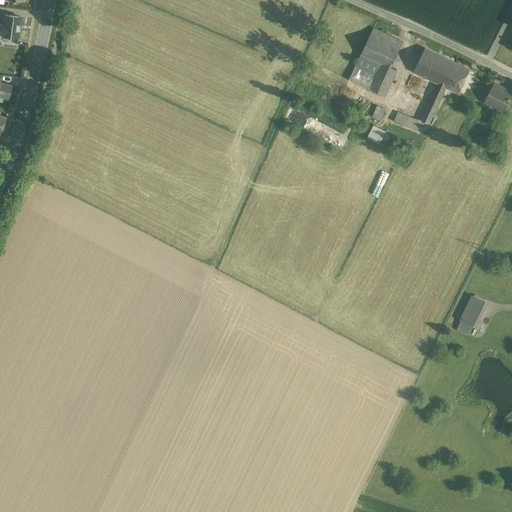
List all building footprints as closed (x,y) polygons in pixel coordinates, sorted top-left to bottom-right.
[(23,40),(26,18),(3,15),(2,23),(0,22),(0,34),(13,36),(12,39),(23,40)] [(403,42),(373,28),(361,54),(390,68),(391,66),(403,42)] [(455,64),(425,48),(414,72),(438,83),(420,120),(424,122),(429,125),(447,88),(444,86),(455,64)] [(390,68),(361,54),(355,66),(375,76),(369,89),(385,97),(398,69),(391,66),(390,68)] [(469,71),(455,64),(444,86),(447,88),(458,93),(469,71)] [(375,76),(355,66),(349,79),(369,89),(375,76)] [(13,100),(16,85),(3,83),(4,77),(0,75),(0,102),(6,103),(7,99),(13,100)] [(511,94),(511,92),(495,84),(486,101),(496,106),(495,108),(503,112),(511,94)] [(385,109),(377,105),(372,117),(380,121),(385,109)] [(420,132),(424,122),(398,112),(394,121),(420,132)] [(368,139),(393,150),(397,141),(385,135),(388,129),(375,123),(368,139)] [(474,336),(490,302),(472,293),(456,327),(474,336)]
